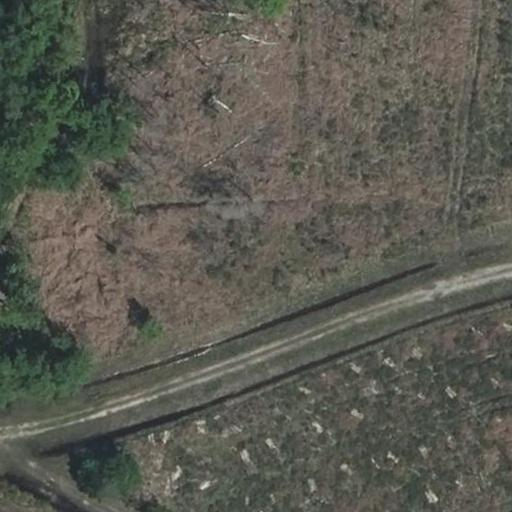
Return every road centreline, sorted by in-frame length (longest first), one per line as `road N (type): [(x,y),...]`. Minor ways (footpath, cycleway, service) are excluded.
road 1 (track): [(0,418),(57,409),(306,328),(511,243)]
road 2 (track): [(121,511),(0,437)]
